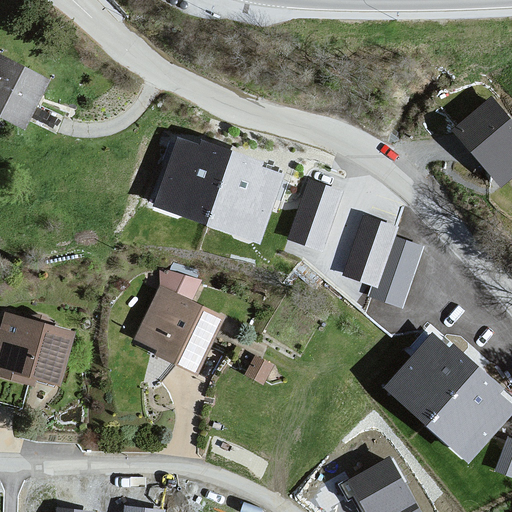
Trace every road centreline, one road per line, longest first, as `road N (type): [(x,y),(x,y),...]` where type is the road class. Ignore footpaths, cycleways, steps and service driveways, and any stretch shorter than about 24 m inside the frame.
road 1 (unclassified): [(511,297),(394,172),(146,73),(73,0)]
road 2 (unclassified): [(278,511),(178,464),(0,466)]
